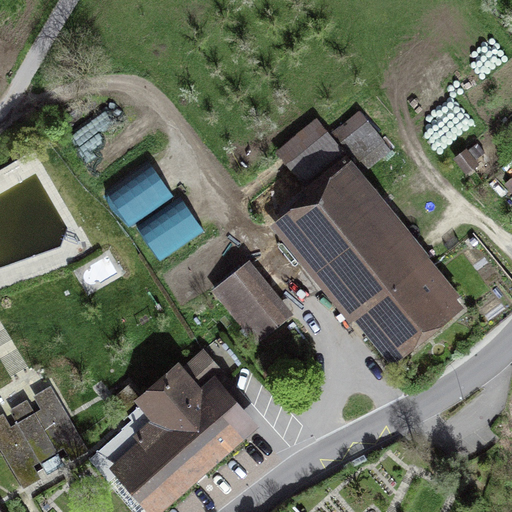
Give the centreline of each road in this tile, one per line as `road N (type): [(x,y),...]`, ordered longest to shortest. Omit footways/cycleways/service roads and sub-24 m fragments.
road 1 (track): [(6,106),(112,82),(148,93),(398,417)]
road 2 (tertiary): [(242,511),(308,463),(450,388),(511,341)]
road 3 (residential): [(0,115),(69,0)]
road 4 (track): [(338,345),(308,463)]
